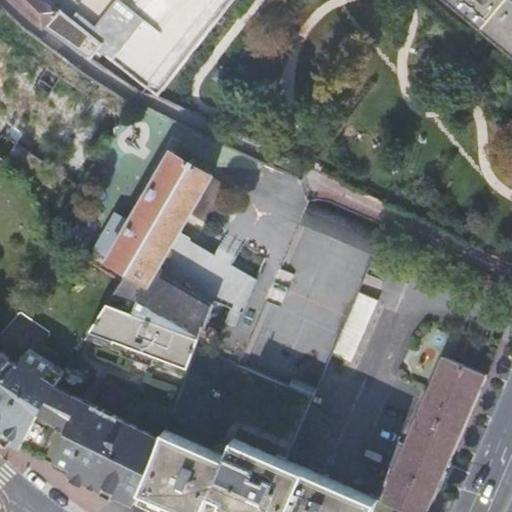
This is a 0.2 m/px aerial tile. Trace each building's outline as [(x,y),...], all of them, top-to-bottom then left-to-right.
[(11,0),(38,24),(46,29),(61,11),(48,0),(11,0)] [(511,0),(451,0),(511,50),(511,0)] [(123,63),(119,68),(124,72),(128,67),(123,63)] [(96,246),(112,255),(111,257),(113,259),(129,269),(148,281),(155,269),(177,232),(180,228),(181,228),(183,226),(181,225),(190,211),(192,211),(193,209),(192,208),(201,194),(202,194),(203,192),(202,191),(211,177),(212,177),(214,174),(196,162),(198,159),(195,157),(193,161),(174,150),(172,153),(174,154),(164,168),(163,168),(162,170),(163,171),(154,186),(153,185),(152,187),(153,188),(144,203),(142,202),(141,205),(142,205),(133,220),(118,211),(96,246)] [(217,180),(196,213),(209,221),(229,187),(217,180)] [(195,345),(183,377),(161,435),(136,501),(158,511),(401,511),(403,509),(383,501),(286,459),(384,226),(311,193),(238,364),(195,345)] [(255,279),(177,232),(155,269),(210,303),(212,297),(241,312),(255,279)] [(112,255),(96,246),(89,257),(107,268),(113,259),(111,257),(112,255)] [(210,303),(155,269),(148,281),(129,269),(123,278),(109,299),(199,334),(203,323),(210,303)] [(199,334),(109,299),(85,338),(150,364),(183,377),(195,345),(199,334)] [(0,431),(12,443),(50,461),(68,427),(65,424),(39,409),(40,407),(55,390),(57,386),(59,383),(58,381),(65,370),(30,347),(15,363),(0,347),(0,431)] [(383,501),(403,509),(409,511),(426,511),(486,374),(445,356),(383,501)] [(81,397),(57,386),(55,390),(40,407),(39,409),(65,424),(68,427),(50,461),(59,458),(74,465),(71,471),(119,493),(120,494),(136,502),(136,501),(161,435),(93,403),(81,397)]
